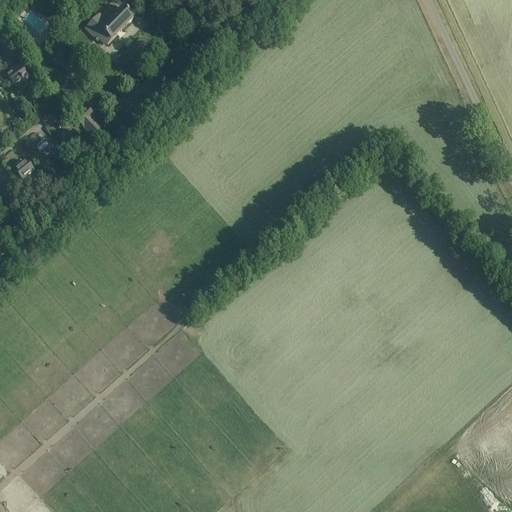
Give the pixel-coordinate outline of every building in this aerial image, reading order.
[(105,49),(108,46),(134,20),(123,9),(108,24),(100,15),(84,31),(97,44),(99,42),(105,49)] [(16,60),(23,69),(28,65),(21,56),(16,60)] [(27,76),(26,75),(20,67),(19,67),(18,65),(13,69),(15,71),(7,77),(16,88),(24,82),(23,79),(27,76)] [(44,86),(38,79),(35,81),(36,83),(36,84),(40,89),(44,86)] [(60,90),(75,105),(83,97),(68,82),(60,90)] [(85,109),(74,120),(105,151),(114,142),(93,121),(95,119),(85,109)] [(67,132),(62,136),(64,139),(61,142),(68,151),(80,142),(73,133),(70,135),(67,132)] [(42,144),(37,148),(40,151),(36,154),(44,163),(55,154),(48,145),(45,147),(42,144)] [(79,164),(75,158),(70,162),(75,168),(79,164)] [(21,162),(16,166),(18,169),(15,172),(22,181),(34,172),(27,163),(23,165),(21,162)] [(54,176),(50,170),(46,173),(50,179),(54,176)] [(0,180),(0,197),(12,189),(4,179),(1,182),(0,180)] [(33,195),(29,189),(24,192),(29,198),(33,195)] [(1,210),(6,215),(12,210),(6,205),(1,210)]
